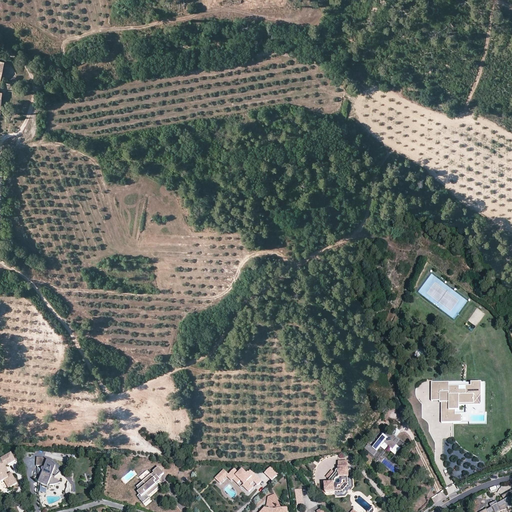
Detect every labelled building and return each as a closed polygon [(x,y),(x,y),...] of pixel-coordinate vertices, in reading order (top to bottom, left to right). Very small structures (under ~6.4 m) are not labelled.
[(459,406),(481,406),(481,383),(471,383),(471,386),(466,386),(466,396),(449,396),(449,386),(449,383),(431,383),(431,401),(439,401),(439,403),(442,403),(442,414),(441,423),(461,423),(461,416),(455,416),(455,411),(459,411),(459,406)] [(449,386),(449,396),(466,396),(466,386),(449,386)] [(396,456),(393,461),(397,464),(404,456),(410,449),(391,433),(389,435),(386,432),(373,448),(369,445),(366,449),(372,455),(376,451),(378,452),(385,443),(389,447),(397,453),(395,455),(396,456)] [(376,451),(372,455),(379,460),(389,447),(385,443),(378,452),(376,451)] [(0,482),(4,480),(9,487),(13,485),(17,483),(12,473),(8,475),(7,472),(5,468),(6,467),(6,466),(16,461),(11,453),(1,458),(2,461),(4,464),(0,465),(0,482)] [(45,468),(49,460),(46,459),(42,458),(38,458),(37,466),(41,467),(43,467),(45,468)] [(50,461),(49,460),(45,468),(45,469),(44,468),(43,469),(43,470),(43,471),(44,472),(39,482),(42,483),(44,484),(47,485),(49,485),(51,485),(55,485),(59,484),(59,481),(57,479),(52,477),(57,467),(56,466),(53,463),(50,461)] [(330,481),(331,484),(326,484),(326,493),(335,492),(335,489),(340,488),(346,482),(345,477),(349,476),(349,472),(349,467),(348,467),(348,462),(339,462),(339,469),(339,473),(337,473),(330,481)] [(165,474),(159,467),(154,472),(155,473),(152,475),(152,474),(137,487),(140,491),(138,492),(140,495),(138,496),(144,503),(150,498),(149,496),(148,495),(159,486),(157,484),(155,482),(157,481),(155,478),(157,476),(159,479),(162,476),(165,474)] [(278,475),(271,468),(265,473),(272,481),(278,475)] [(239,473),(235,469),(229,475),(233,480),(238,484),(241,481),(244,484),(243,486),(246,489),(249,492),(254,487),(251,484),(254,481),(258,485),(262,482),(253,473),(251,475),(249,473),(247,474),(243,470),(239,473)] [(143,480),(151,475),(147,470),(140,476),(143,480)] [(229,475),(228,473),(224,477),(220,474),(216,478),(221,483),(228,477),(229,475)] [(446,487),(448,494),(457,491),(455,484),(446,487)] [(160,487),(159,486),(148,495),(149,496),(160,487)] [(301,489),(295,490),(297,505),(304,504),(301,489)] [(435,504),(447,496),(443,491),(431,498),(435,504)] [(276,495),(269,498),(267,506),(272,507),(272,509),(272,510),(276,510),(276,508),(281,509),(276,495)] [(487,509),(481,511),(500,511),(502,511),(501,511),(510,511),(509,510),(508,508),(511,506),(511,504),(511,503),(511,502),(511,497),(509,498),(504,500),(501,502),(498,504),(495,505),(494,502),(490,504),(491,508),(487,510),(487,509)]
